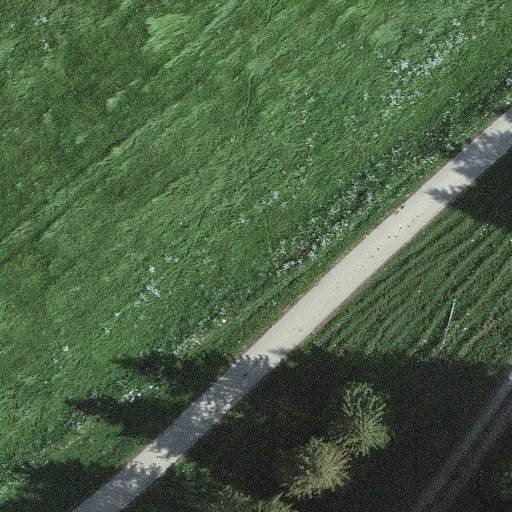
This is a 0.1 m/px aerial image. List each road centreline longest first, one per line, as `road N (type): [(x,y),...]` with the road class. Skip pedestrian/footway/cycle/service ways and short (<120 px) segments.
road 1 (unclassified): [(93,511),(511,132)]
road 2 (unknown): [(428,511),(511,399)]
